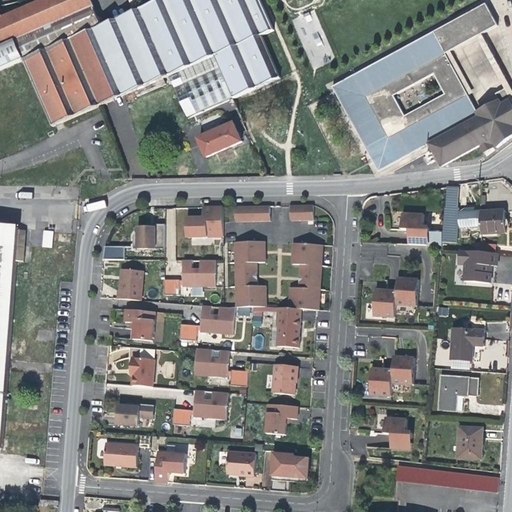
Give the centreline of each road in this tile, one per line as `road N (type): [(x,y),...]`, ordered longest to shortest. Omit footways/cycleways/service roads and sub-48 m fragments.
road 1 (residential): [(189,494),(301,504),(325,491),(346,186)]
road 2 (residential): [(115,202),(86,242),(67,486)]
road 3 (residential): [(115,202),(157,190),(346,186)]
road 4 (residential): [(346,186),(511,164)]
road 5 (residential): [(67,486),(189,494)]
